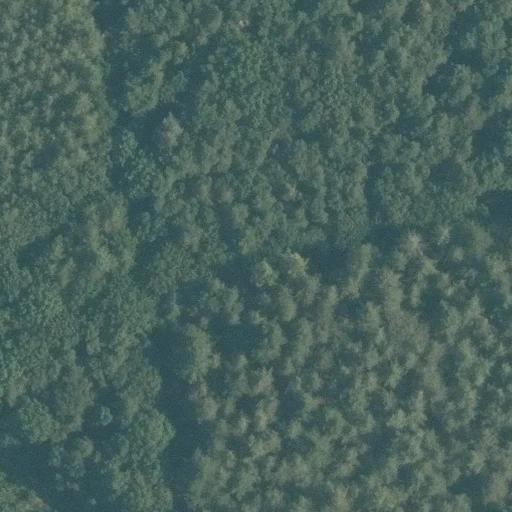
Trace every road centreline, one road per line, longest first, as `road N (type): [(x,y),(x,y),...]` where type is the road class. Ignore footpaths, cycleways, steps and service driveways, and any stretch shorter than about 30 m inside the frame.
road 1 (track): [(140,311),(511,226)]
road 2 (track): [(171,511),(140,311)]
road 3 (track): [(140,311),(0,360)]
